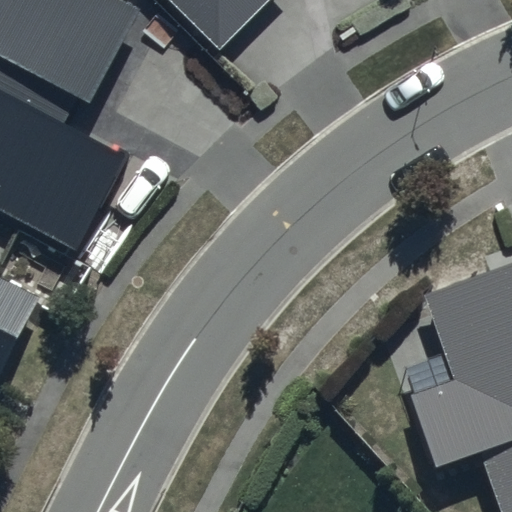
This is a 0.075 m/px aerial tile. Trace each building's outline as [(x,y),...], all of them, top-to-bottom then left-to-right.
[(139,11),(116,0),(0,0),(0,209),(83,250),(127,160),(62,129),(77,98),(93,106),(139,11)] [(169,0),(226,55),(280,0),(169,0)] [(511,511),(511,268),(430,298),(459,381),(415,397),(418,405),(406,409),(433,486),(488,466),(504,511),(511,511)] [(0,371),(39,294),(0,274),(0,371)] [(61,360),(27,342),(0,392),(0,420),(22,433),(61,360)]
